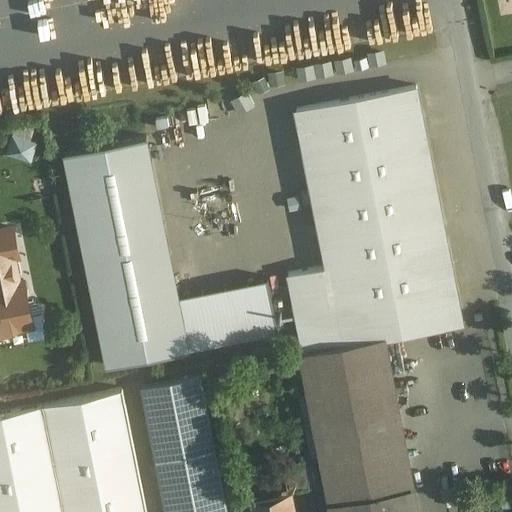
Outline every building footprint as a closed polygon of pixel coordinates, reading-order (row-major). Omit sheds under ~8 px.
[(415,85),(295,108),(326,266),(287,273),(300,341),(302,353),(382,337),(382,338),(462,323),(415,85)] [(4,151),(30,157),(35,136),(9,131),(4,151)] [(144,144),(63,160),(105,379),(186,363),(144,144)] [(12,226),(0,228),(0,257),(12,255),(18,254),(12,226)] [(0,332),(2,334),(12,332),(15,328),(26,325),(24,318),(29,311),(23,281),(17,282),(12,255),(0,257),(0,332)] [(302,353),(331,502),(331,503),(411,487),(382,338),(382,337),(302,353)] [(331,502),(302,353),(300,341),(289,345),(310,459),(316,486),(319,504),(331,502)] [(226,511),(199,373),(141,384),(166,511),(226,511)] [(146,511),(121,387),(0,410),(0,511),(146,511)] [(310,459),(282,465),(287,492),(316,486),(310,459)] [(415,511),(411,487),(331,503),(332,511),(415,511)] [(461,487),(440,491),(442,502),(464,498),(461,487)] [(250,500),(251,511),(277,511),(274,496),(250,500)]
